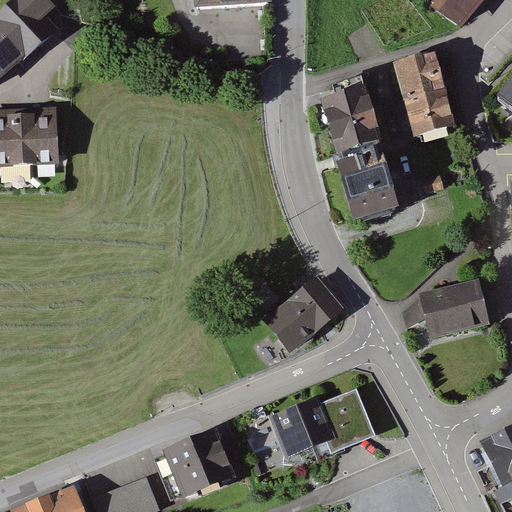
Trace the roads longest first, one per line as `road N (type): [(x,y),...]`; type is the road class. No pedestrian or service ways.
road 1 (residential): [(375,343),(0,495)]
road 2 (residential): [(375,343),(371,320),(311,216),(291,86)]
road 3 (residential): [(58,0),(60,17),(218,74),(291,86)]
road 4 (residential): [(511,294),(467,76)]
